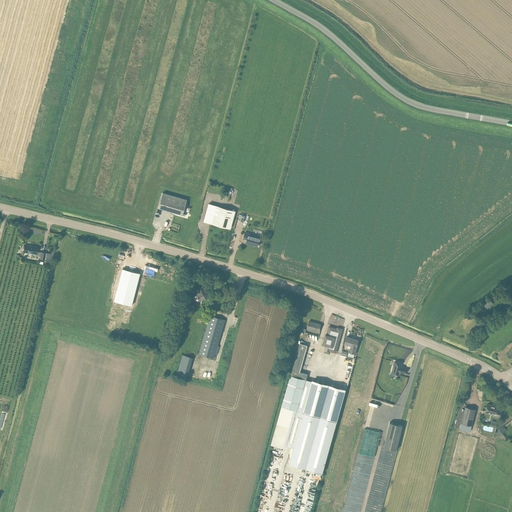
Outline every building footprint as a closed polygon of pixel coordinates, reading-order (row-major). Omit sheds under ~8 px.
[(163,192),(160,203),(158,208),(182,215),(187,199),(163,192)] [(209,204),(205,216),(204,221),(230,228),(235,211),(209,204)] [(251,217),(239,214),(236,228),(247,231),(251,217)] [(251,244),(258,246),(260,239),(252,237),(253,235),(245,233),(245,234),(243,239),(247,240),(246,244),(251,245),(251,244)] [(40,259),(44,259),(46,253),(41,252),(36,252),(37,247),(24,245),(23,251),(28,252),(36,254),(35,256),(40,257),(40,259)] [(116,319),(127,275),(128,270),(123,269),(110,318),(116,319)] [(135,272),(133,277),(122,321),(128,322),(140,273),(135,272)] [(510,291),(506,287),(501,291),(504,295),(510,291)] [(193,300),(197,301),(201,302),(203,298),(206,299),(209,291),(205,290),(204,291),(202,290),(202,289),(201,289),(200,293),(196,292),(195,296),(194,295),(193,300)] [(494,303),(490,299),(483,304),(487,309),(494,303)] [(210,316),(209,320),(199,354),(214,359),(225,320),(210,316)] [(309,321),(307,328),(310,329),(309,331),(315,333),(316,330),(319,331),(321,324),(309,321)] [(335,353),(339,340),(340,335),(342,329),(337,328),(337,329),(329,327),(326,335),(325,334),(323,344),(326,345),(324,352),(329,353),(330,351),(335,353)] [(349,352),(348,356),(353,357),(358,340),(346,337),(344,344),(350,345),(349,352)] [(298,348),(271,444),(286,449),(288,444),(287,444),(297,410),(307,374),(299,372),(307,345),(300,343),(298,348)] [(187,375),(192,358),(185,356),(181,373),(187,375)] [(392,373),(398,375),(399,372),(405,374),(406,368),(401,366),(401,363),(394,362),(392,373)] [(428,387),(435,389),(439,377),(431,375),(428,387)] [(293,448),(289,463),(323,472),(337,421),(346,389),(312,380),(311,381),(303,411),(304,411),(303,412),(293,448)] [(0,405),(7,408),(9,402),(0,398),(0,405)] [(487,404),(486,409),(485,412),(493,414),(492,416),(500,418),(502,411),(498,410),(499,407),(487,404)] [(465,407),(464,411),(461,423),(472,425),(476,409),(465,407)] [(390,422),(383,447),(396,450),(402,425),(390,422)] [(380,432),(365,428),(359,453),(375,457),(380,432)] [(361,511),(373,460),(373,461),(370,457),(370,460),(367,459),(365,461),(362,458),(361,458),(357,453),(344,511),(361,511)]
